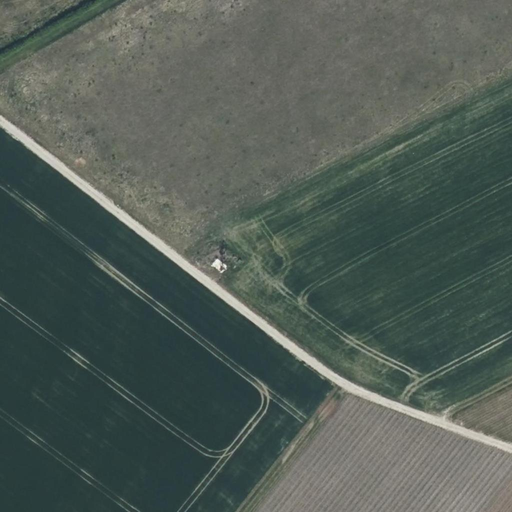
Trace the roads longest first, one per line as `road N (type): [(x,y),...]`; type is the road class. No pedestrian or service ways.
road 1 (unclassified): [(0,117),(344,382),(511,446)]
road 2 (track): [(245,511),(344,382)]
road 3 (track): [(117,0),(0,66)]
